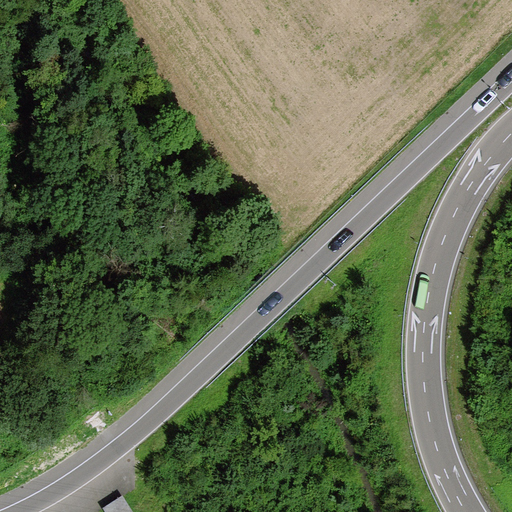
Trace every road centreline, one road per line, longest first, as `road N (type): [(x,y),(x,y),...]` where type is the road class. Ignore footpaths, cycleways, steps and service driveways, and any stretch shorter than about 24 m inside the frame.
road 1 (motorway): [(511,81),(150,422),(18,511)]
road 2 (motorway): [(466,511),(429,416),(424,327),(434,268),(456,212),(511,133)]
road 3 (track): [(260,267),(157,129),(91,0)]
